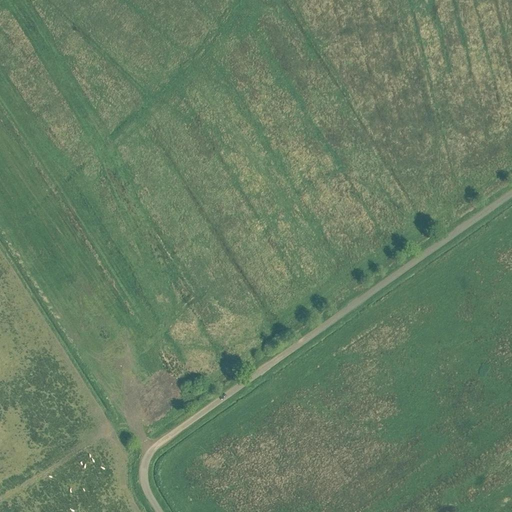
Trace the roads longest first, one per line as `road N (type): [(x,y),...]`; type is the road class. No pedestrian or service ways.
road 1 (track): [(144,489),(147,454),(0,209)]
road 2 (track): [(17,511),(143,479)]
